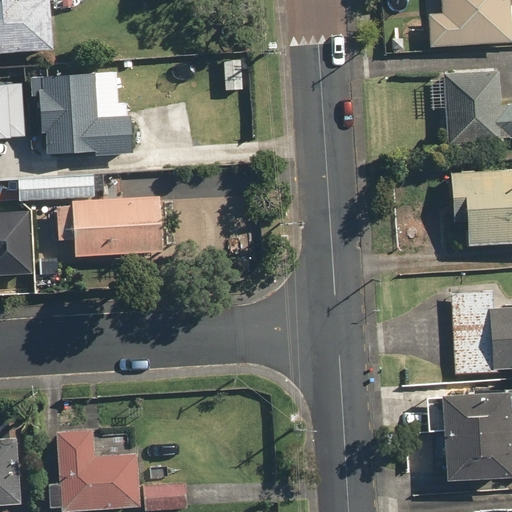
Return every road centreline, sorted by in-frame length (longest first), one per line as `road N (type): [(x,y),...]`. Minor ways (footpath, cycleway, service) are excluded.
road 1 (residential): [(0,346),(335,325)]
road 2 (tertiary): [(335,325),(316,0)]
road 3 (tertiary): [(346,511),(335,325)]
